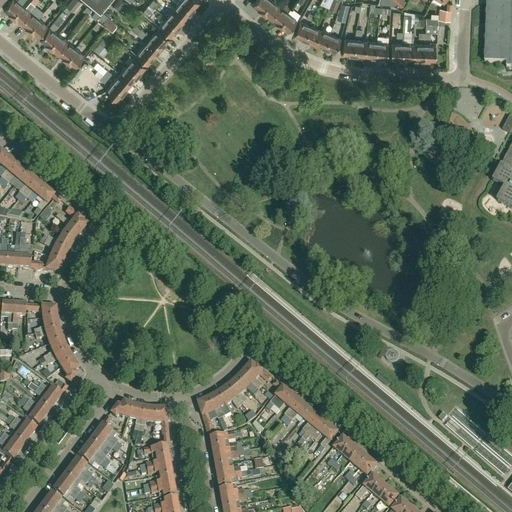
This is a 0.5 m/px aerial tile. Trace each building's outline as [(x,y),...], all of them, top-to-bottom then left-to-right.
[(16,0),(10,0),(3,9),(11,16),(21,5),(16,1),(16,0)] [(78,0),(71,0),(66,6),(73,11),(81,2),(78,0)] [(101,0),(97,0),(95,2),(104,9),(107,5),(101,0)] [(181,0),(180,1),(192,11),(199,2),(196,0),(181,0)] [(255,0),(252,5),(261,12),(269,0),(255,0)] [(270,0),(269,0),(261,12),(270,18),(279,6),(270,0)] [(332,0),(330,6),(336,9),(339,1),(336,0),(332,0)] [(173,10),(185,19),(192,11),(180,1),(173,10)] [(25,8),(21,5),(11,16),(20,23),(29,12),(34,6),(30,2),(25,8)] [(95,2),(92,7),(91,7),(100,14),(102,12),(104,9),(95,2)] [(349,5),(341,3),(338,15),(346,17),(349,5)] [(449,21),(452,4),(447,3),(446,9),(440,9),(438,19),(449,21)] [(149,4),(145,9),(150,12),(153,8),(149,4)] [(29,12),(20,23),(28,30),(41,15),(43,12),(35,5),(34,6),(29,12)] [(511,5),(487,5),(487,17),(489,18),(489,23),(486,23),(486,31),(489,31),(488,36),(486,36),(486,44),(488,44),(488,49),(485,49),(485,57),(488,57),(487,62),(485,62),(485,63),(507,64),(507,69),(507,66),(511,66),(511,5)] [(270,18),(279,25),(287,13),(279,6),(270,18)] [(299,19),(302,16),(295,9),(292,12),(299,19)] [(166,18),(178,28),(185,19),(173,10),(166,18)] [(95,20),(99,15),(94,11),(91,16),(95,20)] [(99,17),(100,18),(103,21),(107,17),(102,13),(99,17)] [(287,13),(279,25),(287,32),(296,20),(287,13)] [(50,22),(41,15),(28,30),(37,37),(50,22)] [(166,18),(159,27),(171,36),(178,28),(166,18)] [(425,33),(424,39),(430,39),(430,34),(437,34),(437,29),(438,19),(426,18),(425,28),(425,33)] [(102,24),(112,32),(116,27),(107,19),(102,24)] [(304,40),(309,26),(299,22),(293,35),(304,40)] [(58,35),(58,34),(53,31),(57,26),(53,23),(39,39),(48,46),(58,35)] [(96,23),(92,27),(97,31),(100,26),(96,23)] [(304,40),(314,44),(320,30),(309,26),(304,40)] [(141,37),(145,33),(140,29),(136,33),(141,37)] [(150,37),(162,47),(169,39),(157,29),(150,37)] [(320,30),(314,44),(324,48),(330,34),(320,30)] [(340,38),(330,34),(324,48),(335,52),(340,38)] [(66,41),(58,35),(48,46),(57,53),(66,41)] [(377,36),(377,42),(375,57),(386,58),(388,37),(377,36)] [(143,46),(154,56),(162,47),(150,37),(143,46)] [(402,44),(402,59),(413,59),(413,44),(413,38),(408,38),(402,38),(402,44)] [(353,55),(355,40),(343,39),(342,54),(353,55)] [(99,42),(98,42),(95,40),(90,46),(93,49),(99,53),(103,46),(99,42)] [(366,41),(355,40),(353,55),(364,56),(366,41)] [(57,53),(65,60),(75,48),(66,41),(57,53)] [(366,41),(364,56),(375,57),(377,42),(366,41)] [(390,59),(402,59),(402,44),(391,43),(390,59)] [(424,45),(413,44),(413,59),(424,60),(424,45)] [(424,45),(424,60),(435,60),(435,45),(424,45)] [(143,46),(136,54),(147,64),(154,56),(143,46)] [(84,55),(75,48),(65,60),(74,67),(84,55)] [(138,75),(145,66),(134,57),(127,65),(138,75)] [(138,75),(127,65),(119,74),(131,83),(138,75)] [(103,74),(108,79),(112,74),(107,70),(103,74)] [(101,76),(99,79),(104,83),(108,79),(103,74),(101,76)] [(112,82),(124,92),(131,83),(119,74),(112,82)] [(112,82),(105,91),(117,101),(124,92),(112,82)] [(503,131),(510,134),(511,129),(511,118),(510,117),(503,131)] [(91,121),(87,124),(94,130),(97,127),(91,121)] [(505,189),(498,202),(511,209),(511,147),(493,182),(505,189)] [(0,166),(1,167),(9,158),(0,151),(0,166)] [(2,184),(5,182),(11,175),(18,166),(9,158),(1,167),(6,171),(0,178),(1,179),(0,179),(0,185),(1,187),(2,184)] [(11,175),(5,182),(2,184),(1,187),(4,189),(8,185),(14,178),(21,184),(29,175),(18,166),(11,175)] [(40,185),(29,175),(21,184),(24,186),(19,193),(19,194),(15,198),(22,204),(26,199),(26,200),(32,193),(33,193),(40,185)] [(89,188),(84,184),(79,190),(84,194),(89,188)] [(33,193),(42,201),(43,202),(51,193),(40,185),(33,193)] [(61,202),(51,193),(43,202),(42,201),(37,208),(37,209),(33,214),(37,217),(47,205),(51,200),(58,206),(61,202)] [(57,216),(70,225),(81,234),(88,226),(83,222),(84,221),(69,209),(65,214),(74,221),(71,224),(58,215),(57,216)] [(62,235),(74,243),(81,234),(70,225),(57,216),(55,218),(59,221),(67,229),(62,235)] [(20,234),(20,242),(19,257),(18,269),(30,270),(31,264),(32,252),(32,247),(24,246),(25,235),(20,234)] [(46,241),(56,246),(69,252),(74,243),(62,235),(58,242),(48,238),(46,241)] [(7,253),(6,268),(18,269),(19,257),(20,242),(14,241),(13,254),(7,253)] [(56,246),(46,241),(44,246),(49,248),(49,249),(53,251),(50,258),(64,262),(68,253),(69,252),(56,246)] [(33,270),(60,272),(63,264),(64,262),(50,258),(48,265),(31,264),(30,270),(33,270)] [(12,325),(13,317),(13,305),(1,304),(1,318),(8,319),(8,325),(12,325)] [(13,305),(13,317),(12,325),(18,326),(18,317),(25,317),(26,306),(13,305)] [(43,321),(57,319),(56,317),(56,308),(28,306),(28,313),(42,314),(42,320),(43,321)] [(57,321),(57,319),(43,321),(44,328),(39,329),(33,331),(34,335),(59,328),(57,321)] [(49,346),(62,340),(62,339),(61,336),(59,329),(59,328),(34,335),(36,340),(41,338),(46,337),(49,345),(49,346)] [(66,350),(62,340),(49,346),(52,353),(47,355),(48,356),(43,358),(44,362),(54,357),(67,350),(66,350)] [(67,350),(54,357),(44,362),(47,366),(52,363),(52,364),(57,361),(59,366),(60,368),(72,360),(69,356),(67,350)] [(64,380),(70,385),(77,376),(75,373),(78,368),(73,361),(72,360),(60,368),(63,371),(66,376),(64,380)] [(245,371),(245,372),(262,387),(263,385),(256,380),(259,376),(268,383),(272,378),(258,366),(256,368),(252,364),(245,371)] [(246,389),(251,384),(258,391),(262,387),(245,372),(237,380),(246,389)] [(387,390),(390,387),(379,378),(377,380),(387,390)] [(228,387),(242,405),(247,401),(241,394),(246,390),(246,389),(237,380),(228,387)] [(32,386),(56,403),(62,395),(48,385),(46,388),(41,384),(41,385),(36,381),(32,386)] [(36,401),(50,411),(56,403),(32,386),(31,385),(27,389),(39,398),(36,401)] [(228,404),(232,401),(237,409),(242,405),(228,387),(219,394),(226,405),(228,404)] [(285,405),(293,396),(284,389),(270,404),(270,403),(266,408),(270,411),(273,407),(274,407),(280,411),(285,405)] [(273,397),(268,392),(265,396),(270,400),(273,397)] [(214,412),(218,421),(225,417),(220,409),(226,405),(219,394),(218,394),(208,399),(208,400),(214,412)] [(291,410),(285,417),(281,421),(285,424),(289,419),(302,404),(293,396),(285,405),(291,410)] [(26,406),(44,420),(50,411),(36,401),(35,404),(30,401),(29,401),(24,397),(20,401),(26,406)] [(214,412),(208,400),(198,404),(207,429),(208,437),(209,438),(211,438),(214,438),(213,437),(211,428),(213,428),(208,415),(214,412)] [(24,417),(38,428),(44,420),(26,406),(20,401),(17,406),(22,410),(27,414),(24,417)] [(119,416),(128,419),(132,405),(123,402),(120,407),(117,406),(110,414),(116,419),(119,416)] [(311,411),(302,404),(289,419),(285,424),(289,427),(292,422),(298,416),(303,420),(311,411)] [(133,432),(138,433),(141,422),(142,422),(144,408),(132,405),(128,419),(130,419),(136,421),(133,432)] [(155,410),(144,408),(142,422),(141,422),(138,433),(134,446),(140,446),(145,423),(152,423),(154,423),(155,410)] [(160,409),(156,410),(155,410),(154,423),(161,423),(162,437),(164,436),(164,446),(166,446),(168,446),(168,442),(166,409),(160,409)] [(299,436),(302,439),(298,444),(298,445),(320,419),(311,411),(303,420),(309,425),(303,431),(299,436)] [(458,413),(453,420),(480,444),(486,438),(458,413)] [(253,419),(249,414),(245,416),(249,422),(253,419)] [(443,414),(439,419),(443,422),(447,417),(443,414)] [(15,438),(25,445),(31,437),(21,430),(12,424),(9,422),(8,422),(6,420),(0,415),(0,421),(1,420),(5,423),(10,427),(8,429),(13,433),(11,435),(15,438)] [(9,416),(6,420),(8,422),(9,422),(12,424),(21,430),(31,437),(37,429),(23,419),(21,422),(16,419),(14,420),(9,416)] [(329,426),(320,419),(298,445),(301,447),(305,442),(306,443),(310,437),(311,437),(316,442),(321,435),(321,436),(329,426)] [(259,434),(263,429),(255,422),(253,425),(259,434)] [(112,432),(102,425),(96,433),(120,451),(122,448),(117,444),(118,442),(113,439),(116,435),(112,432)] [(327,440),(321,447),(317,451),(321,454),(338,434),(329,426),(321,436),(327,440)] [(0,439),(9,446),(19,453),(25,445),(15,438),(11,435),(9,438),(4,434),(3,436),(0,433),(0,439)] [(90,441),(104,451),(106,449),(110,452),(112,450),(117,454),(120,451),(96,433),(90,441)] [(214,438),(211,438),(213,448),(229,445),(228,441),(235,440),(234,434),(214,438)] [(352,445),(343,438),(333,450),(342,457),(352,445)] [(0,451),(13,461),(19,453),(9,446),(0,439),(0,445),(2,447),(0,449),(0,451)] [(511,459),(489,439),(484,446),(511,470),(511,469),(511,459)] [(110,463),(105,459),(106,458),(101,455),(104,451),(90,441),(84,449),(108,467),(110,463)] [(289,443),(278,455),(284,460),(295,448),(289,443)] [(214,458),(238,454),(237,449),(230,450),(229,445),(213,448),(214,458)] [(360,452),(352,445),(342,457),(350,464),(360,452)] [(152,459),(155,458),(168,456),(166,446),(164,446),(143,450),(144,456),(151,455),(152,459)] [(99,468),(100,466),(105,470),(108,467),(84,449),(78,457),(88,465),(92,468),(94,464),(99,468)] [(369,459),(360,452),(350,464),(359,471),(369,459)] [(239,460),(239,459),(238,454),(214,458),(216,468),(229,466),(232,465),(232,461),(239,460)] [(146,470),(170,466),(168,456),(155,458),(152,459),(153,464),(145,465),(146,470)] [(95,473),(87,467),(77,459),(71,467),(94,485),(97,481),(92,477),(95,473)] [(369,459),(359,471),(368,478),(377,466),(369,459)] [(0,478),(11,464),(7,460),(4,464),(0,469),(0,478)] [(332,468),(337,463),(332,460),(328,465),(332,468)] [(342,468),(337,463),(332,468),(337,473),(342,468)] [(232,465),(229,466),(216,468),(218,477),(247,472),(247,467),(233,470),(232,465)] [(159,478),(172,476),(170,466),(146,470),(147,476),(158,474),(159,478)] [(65,475),(78,485),(81,482),(85,486),(86,484),(91,488),(94,485),(71,467),(65,475)] [(218,477),(220,488),(239,484),(238,480),(242,479),(242,478),(253,477),(252,471),(247,472),(218,477)] [(349,483),(354,478),(349,474),(344,479),(349,483)] [(83,489),(78,485),(65,475),(59,483),(82,501),(85,497),(80,493),(83,489)] [(144,491),(150,490),(173,486),(172,476),(159,478),(155,479),(156,483),(149,484),(149,485),(143,486),(144,491)] [(373,476),(363,488),(356,497),(361,501),(368,492),(372,495),(382,483),(373,476)] [(358,481),(354,478),(349,483),(354,486),(358,481)] [(261,482),(261,489),(285,486),(285,479),(261,482)] [(332,488),(339,493),(346,485),(339,480),(332,488)] [(455,493),(461,487),(454,480),(448,485),(455,493)] [(82,501),(59,483),(53,491),(63,499),(67,501),(69,498),(73,501),(74,500),(80,504),(82,501)] [(372,495),(381,502),(390,491),(382,483),(372,495)] [(175,496),(173,486),(150,490),(144,491),(144,495),(151,494),(151,495),(158,494),(159,498),(175,496)] [(220,490),(222,500),(245,496),(244,491),(237,492),(236,487),(220,490)] [(390,491),(381,502),(389,509),(399,498),(390,491)] [(61,501),(51,493),(45,501),(55,509),(59,511),(66,511),(67,510),(62,507),(65,503),(61,501)] [(222,500),(224,510),(240,507),(239,503),(246,502),(245,496),(222,500)] [(90,506),(95,510),(101,502),(96,498),(90,506)] [(147,511),(154,511),(178,508),(176,498),(160,501),(160,506),(153,507),(153,508),(147,509),(147,511)] [(392,511),(405,511),(410,507),(401,500),(392,511)] [(42,511),(59,511),(55,509),(45,501),(39,509),(42,511)] [(368,511),(372,506),(367,502),(363,507),(368,511)]
